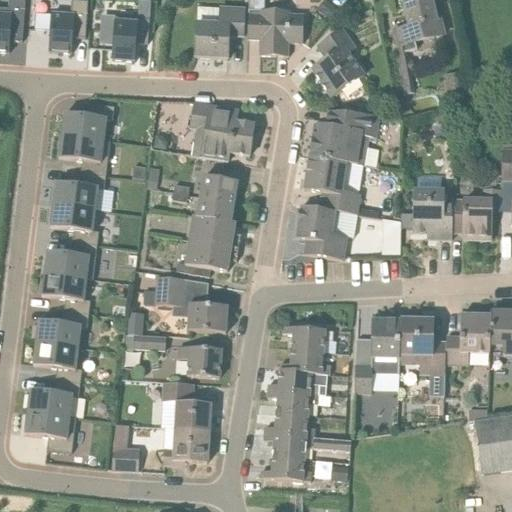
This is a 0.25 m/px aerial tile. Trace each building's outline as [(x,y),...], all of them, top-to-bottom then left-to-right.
[(22,44),(25,0),(9,0),(9,11),(0,10),(0,54),(9,55),(10,43),(22,44)] [(414,55),(414,51),(415,51),(413,44),(444,37),(436,5),(431,6),(429,0),(402,0),(409,28),(390,32),(394,48),(409,123),(420,121),(407,57),(414,55)] [(337,12),(327,4),(319,13),(329,22),(337,12)] [(71,59),(72,43),(85,44),(87,7),(72,6),(71,21),(51,20),(48,58),(71,59)] [(242,37),(244,11),(219,10),(218,26),(197,25),(197,27),(195,60),(227,62),(228,36),(242,37)] [(250,11),(247,41),(260,42),(259,58),(287,59),(288,45),(302,45),(304,17),(288,16),(288,13),(250,11)] [(148,45),(149,22),(115,19),(112,62),(135,64),(136,44),(148,45)] [(341,32),(317,48),(330,67),(320,73),(317,68),(311,72),(330,100),(363,76),(347,54),(354,49),(341,32)] [(462,73),(443,77),(449,104),(467,100),(462,73)] [(112,123),(114,110),(89,106),(87,119),(64,116),(64,118),(63,118),(61,136),(62,136),(61,138),(103,143),(105,122),(112,123)] [(230,155),(249,158),(254,127),(226,122),(228,110),(194,106),(190,131),(196,132),(192,158),(201,159),(228,164),(230,155)] [(371,117),(328,113),(326,128),(319,127),(318,137),(312,136),(308,161),(344,166),(363,169),(368,143),(371,117)] [(167,144),(162,137),(155,136),(153,150),(165,152),(167,144)] [(103,143),(61,138),(61,140),(60,140),(58,158),(59,158),(59,161),(82,164),(80,176),(105,179),(110,144),(103,143)] [(511,182),(511,153),(503,153),(502,182),(511,182)] [(324,212),(356,217),(360,197),(340,193),(344,166),(308,161),(303,192),(327,196),(324,212)] [(145,171),(133,170),(132,182),(144,184),(145,171)] [(159,172),(149,170),(146,191),(156,193),(159,172)] [(105,179),(80,176),(79,188),(56,185),(55,187),(54,187),(52,205),(53,205),(53,207),(94,212),(97,192),(104,193),(105,179)] [(200,199),(234,204),(237,184),(203,179),(200,199)] [(173,195),(188,197),(189,189),(174,187),(173,195)] [(454,201),(454,205),(453,236),(463,236),(462,242),(490,243),(491,212),(501,212),(502,190),(483,190),(483,201),(464,201),(454,201)] [(452,236),(453,236),(454,205),(444,205),(444,195),(414,194),(414,217),(414,230),(414,234),(436,234),(436,241),(451,242),(452,236)] [(188,197),(173,195),(172,203),(187,205),(188,197)] [(234,204),(200,199),(196,219),(230,224),(234,204)] [(94,212),(53,207),(53,210),(52,209),(49,227),(50,228),(50,230),(73,233),(72,245),(97,248),(98,234),(92,233),(94,212)] [(353,240),(357,217),(356,217),(324,212),(301,209),(296,241),(307,243),(306,256),(303,255),(303,256),(343,263),(346,240),(353,240)] [(400,230),(414,230),(414,217),(400,216),(400,225),(400,230)] [(235,225),(230,224),(196,219),(196,220),(192,219),(188,243),(238,251),(240,238),(233,236),(235,225)] [(381,222),(381,240),(400,240),(400,230),(400,225),(381,222)] [(185,267),(194,268),(202,269),(211,271),(211,272),(227,274),(228,263),(236,264),(238,251),(188,243),(185,267)] [(45,274),(44,277),(86,282),(93,283),(97,248),(72,245),(70,257),(47,254),(47,256),(46,256),(44,274),(45,274)] [(202,269),(194,268),(185,267),(177,266),(176,275),(209,279),(211,272),(211,271),(202,269)] [(86,282),(44,277),(44,279),(43,279),(41,297),(42,297),(42,299),(65,302),(63,314),(88,317),(90,303),(83,302),(86,282)] [(182,282),(156,281),(156,293),(155,307),(181,309),(182,282)] [(143,307),(155,307),(156,293),(144,293),(143,307)] [(227,309),(190,308),(189,318),(189,335),(225,336),(227,309)] [(511,314),(490,313),(490,318),(490,349),(503,349),(503,359),(511,358),(511,314)] [(88,317),(63,314),(62,326),(39,323),(38,326),(37,325),(35,343),(36,344),(36,346),(77,351),(80,330),(87,331),(88,317)] [(490,318),(460,317),(459,334),(448,333),(447,350),(447,368),(468,369),(469,356),(490,356),(490,349),(490,318)] [(401,323),(373,322),(372,376),(400,376),(401,367),(402,322),(401,322),(401,323)] [(432,323),(402,322),(401,367),(419,368),(419,378),(429,378),(428,398),(444,399),(445,378),(445,368),(447,368),(447,350),(431,350),(432,323)] [(293,337),(292,351),(323,354),(324,342),(333,343),(335,331),(283,329),(282,336),(293,337)] [(127,337),(126,337),(125,351),(133,352),(134,338),(127,337)] [(165,354),(166,340),(134,338),(133,352),(165,354)] [(77,351),(36,346),(36,348),(35,348),(32,366),(33,366),(33,368),(56,371),(55,383),(80,386),(81,372),(75,371),(77,351)] [(219,380),(221,352),(178,351),(177,364),(187,364),(187,379),(219,380)] [(323,354),(292,351),(290,367),(280,367),(280,372),(321,376),(330,377),(330,367),(322,367),(323,354)] [(356,369),(355,397),(370,397),(371,370),(356,369)] [(268,393),(318,397),(318,388),(310,387),(311,376),(321,377),(321,376),(280,372),(278,388),(268,387),(268,393)] [(78,400),(80,386),(55,383),(53,395),(30,392),(30,395),(29,395),(27,412),(28,413),(27,415),(69,420),(71,399),(78,400)] [(177,398),(175,432),(209,433),(210,406),(193,406),(194,387),(164,386),(163,397),(177,398)] [(277,401),(276,416),(307,418),(308,406),(317,407),(318,397),(268,393),(267,400),(277,401)] [(468,412),(468,424),(474,423),(474,424),(487,423),(487,412),(468,412)] [(69,420),(27,415),(27,417),(26,417),(24,435),(25,435),(24,437),(48,440),(46,452),(71,455),(75,421),(69,420)] [(314,441),(314,440),(315,431),(306,430),(307,418),(276,416),(275,431),(264,430),(264,437),(314,441)] [(511,419),(487,423),(474,424),(481,477),(511,472),(511,419)] [(207,465),(209,433),(175,432),(174,453),(163,452),(163,468),(178,469),(178,463),(207,465)] [(272,459),(304,462),(305,449),(313,450),(313,451),(350,454),(351,443),(314,440),(314,441),(264,437),(263,443),(274,444),(272,459)] [(137,474),(138,452),(115,451),(114,473),(137,474)] [(304,462),(272,459),(271,474),(261,473),(260,480),(302,484),(302,483),(311,484),(311,474),(303,473),(304,462)] [(347,469),(336,468),(335,483),(346,484),(347,469)]
